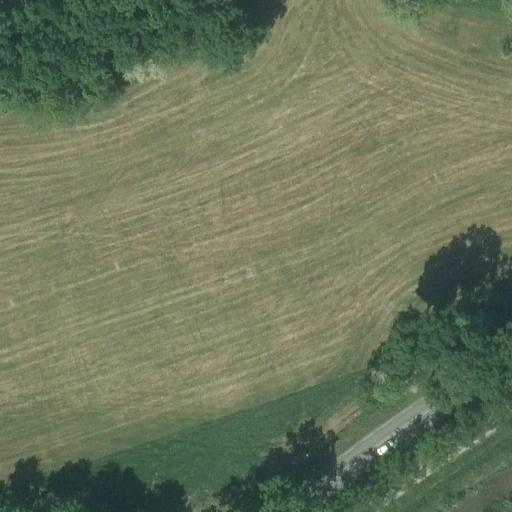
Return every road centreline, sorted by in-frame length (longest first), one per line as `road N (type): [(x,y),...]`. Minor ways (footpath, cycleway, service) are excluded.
road 1 (primary): [(302,511),(386,445),(511,369)]
road 2 (unclassified): [(359,511),(437,450),(511,406)]
